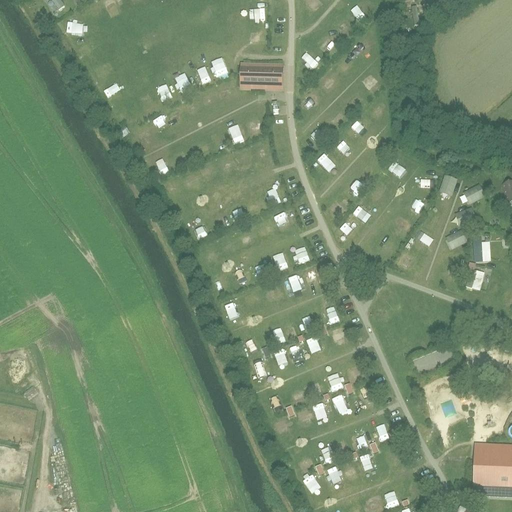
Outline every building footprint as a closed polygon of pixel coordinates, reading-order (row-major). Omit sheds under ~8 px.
[(59,0),(49,0),(57,13),(65,8),(59,0)] [(439,0),(432,0),(431,1),(438,12),(452,4),(449,0),(441,0),(440,1),(439,0)] [(265,11),(253,12),(253,22),(265,21),(265,11)] [(413,27),(406,31),(409,36),(423,28),(418,18),(411,22),(413,27)] [(301,59),(313,70),(319,64),(308,52),(301,59)] [(342,61),(348,67),(355,61),(349,55),(342,61)] [(214,65),(216,77),(228,74),(225,62),(214,65)] [(244,67),(244,86),(280,87),(281,68),(244,67)] [(325,91),(333,84),(326,77),(319,84),(325,91)] [(183,96),(191,92),(186,82),(178,86),(183,96)] [(159,106),(170,104),(167,94),(157,97),(159,106)] [(146,105),(136,110),(141,119),(150,114),(146,105)] [(324,154),(317,161),(325,170),(332,163),(324,154)] [(176,158),(180,167),(188,163),(184,155),(176,158)] [(453,197),(456,178),(442,176),(439,195),(453,197)] [(511,182),(502,185),(506,206),(511,204),(511,182)] [(468,205),(485,197),(478,185),(462,193),(468,205)] [(258,214),(267,210),(263,201),(254,205),(258,214)] [(472,209),(454,213),(458,226),(475,222),(472,209)] [(344,224),(339,231),(347,236),(352,229),(344,224)] [(450,251),(467,242),(461,230),(444,239),(450,251)] [(489,242),(481,242),(481,238),(472,238),(473,263),(490,262),(489,242)] [(306,251),(295,254),(298,263),(308,260),(306,251)] [(279,272),(289,269),(286,259),(276,261),(279,272)] [(306,283),(315,279),(312,269),(303,273),(306,283)] [(484,275),(469,270),(464,287),(479,292),(484,275)] [(324,327),(319,329),(322,338),(327,336),(324,327)] [(336,341),(346,337),(342,327),(332,332),(336,341)] [(266,351),(261,353),(265,361),(270,359),(266,351)] [(350,386),(345,388),(348,397),(353,395),(350,386)] [(369,387),(360,390),(363,400),(372,397),(369,387)] [(291,409),(286,411),(290,420),(295,418),(291,409)] [(473,485),(472,497),(511,498),(511,445),(474,444),(473,485)] [(375,446),(370,448),(373,456),(378,455),(375,446)] [(320,468),(315,470),(319,479),(324,477),(320,468)] [(302,481),(309,491),(319,484),(313,475),(302,481)]
